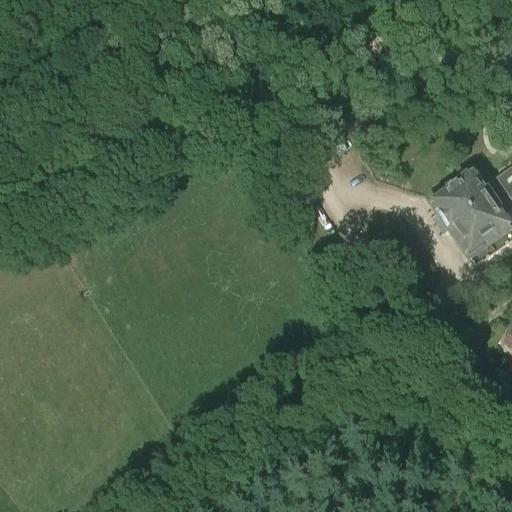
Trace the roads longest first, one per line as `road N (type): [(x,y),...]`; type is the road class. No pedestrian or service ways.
road 1 (track): [(259,106),(469,394),(511,416)]
road 2 (track): [(259,106),(0,229)]
road 3 (track): [(480,5),(345,55),(259,106)]
road 4 (track): [(193,0),(259,106)]
